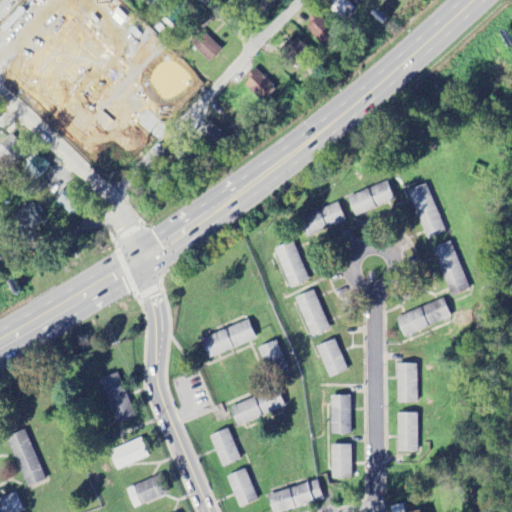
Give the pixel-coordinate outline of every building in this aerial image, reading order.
[(328,0),(324,6),(340,20),(351,7),(343,0),(328,0)] [(303,28),(325,48),(338,35),(315,14),(303,28)] [(221,51),(201,33),(189,45),(209,63),(221,51)] [(285,52),(299,64),(309,51),(295,40),(285,52)] [(263,104),(276,89),(256,70),(242,85),(263,104)] [(218,156),(230,143),(209,123),(197,137),(218,156)] [(47,168),(30,152),(18,165),(35,181),(47,168)] [(347,197),(353,217),(394,203),(387,183),(347,197)] [(425,240),(444,233),(426,184),(407,191),(425,240)] [(84,205),(68,189),(56,203),(72,218),(84,205)] [(44,223),(35,203),(14,213),(23,232),(44,223)] [(345,222),(337,203),(298,220),(306,239),(345,222)] [(288,289),(308,282),(293,242),(274,249),(288,289)] [(431,250),(450,297),(469,289),(450,242),(431,250)] [(310,338),(329,331),(314,291),(295,298),(310,338)] [(433,326),(425,307),(395,319),(403,338),(433,326)] [(200,340),(208,359),(255,341),(247,321),(200,340)] [(347,372),(335,340),(316,347),(327,379),(347,372)] [(258,349),(270,378),(288,370),(276,341),(258,349)] [(417,404),(416,365),(396,365),(397,404),(417,404)] [(116,424),(135,417),(117,373),(98,381),(116,424)] [(229,406),(235,426),(284,411),(277,391),(229,406)] [(349,396),(329,397),(330,436),(350,435),(349,396)] [(417,453),(418,415),(397,415),(397,452),(417,453)] [(208,436),(221,468),(240,461),(227,429),(208,436)] [(26,489),(46,481),(26,430),(6,437),(26,489)] [(148,459),(141,440),(108,452),(115,471),(148,459)] [(350,446),(330,446),(331,480),(351,479),(350,446)] [(239,509),(258,501),(245,470),(226,478),(239,509)] [(125,490),(133,509),(165,496),(157,477),(125,490)] [(267,495),(271,511),(285,511),(323,502),(318,482),(267,495)] [(0,511),(22,511),(15,493),(0,499),(0,511)]
